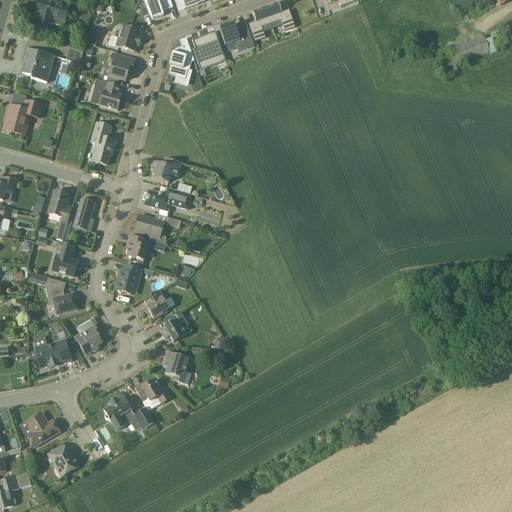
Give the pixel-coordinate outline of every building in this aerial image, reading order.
[(69,7),(44,0),(40,0),(36,14),(39,15),(36,26),(51,31),(52,25),(63,29),(65,22),(69,7)] [(144,0),(145,1),(152,21),(163,17),(162,13),(173,9),(169,0),(144,0)] [(205,2),(204,0),(173,0),(174,2),(180,0),(182,0),(185,9),(205,2)] [(457,12),(476,5),(473,0),(470,0),(455,6),(457,12)] [(271,24),(281,21),(284,32),(295,28),(289,11),(288,11),(284,13),(282,13),(278,3),(277,4),(265,8),(271,24)] [(105,7),(98,4),(96,12),(103,14),(105,7)] [(255,42),(265,39),(261,28),(271,24),(265,8),(254,12),(252,13),(256,22),(254,24),(254,23),(250,25),(249,25),(255,42)] [(234,25),(219,31),(225,46),(235,43),(239,52),(254,47),(247,25),(236,29),(234,25)] [(140,32),(122,27),(118,39),(113,37),(111,38),(109,40),(108,46),(134,53),(136,46),(139,47),(141,39),(139,38),(140,32)] [(193,51),(198,66),(218,59),(220,64),(226,62),(215,33),(192,41),(195,50),(193,51)] [(85,43),(95,46),(98,37),(88,34),(85,43)] [(440,53),(448,77),(458,73),(455,66),(490,54),(484,37),(440,53)] [(94,50),(87,48),(85,55),(91,57),(94,50)] [(175,51),(174,54),(172,54),(169,66),(171,67),(168,75),(176,77),(176,79),(185,81),(187,71),(189,72),(191,63),(194,62),(189,48),(183,50),(183,48),(175,51)] [(31,79),(47,84),(55,57),(26,49),(24,58),(26,58),(22,73),(31,76),(31,79)] [(83,53),(70,49),(66,61),(79,65),(83,53)] [(135,61),(112,55),(110,63),(113,64),(109,78),(103,76),(101,82),(118,87),(120,81),(125,82),(129,70),(132,71),(135,61)] [(121,88),(118,87),(101,82),(96,80),(89,103),(117,111),(121,97),(119,97),(121,88)] [(76,106),(80,90),(73,89),(69,104),(76,106)] [(24,110),(10,106),(7,116),(9,117),(5,131),(22,135),(27,115),(39,119),(43,106),(26,101),(24,110)] [(109,128),(96,124),(91,144),(96,145),(91,162),(107,167),(110,157),(112,157),(116,142),(106,139),(109,128)] [(163,166),(153,163),(151,171),(154,172),(152,179),(168,184),(170,176),(178,178),(182,164),(165,160),(163,166)] [(211,187),(217,184),(212,176),(207,179),(211,187)] [(0,201),(2,202),(6,192),(12,194),(15,181),(3,177),(1,184),(0,184),(0,201)] [(148,191),(144,205),(152,207),(151,208),(161,211),(159,216),(167,218),(170,206),(187,211),(191,196),(167,189),(165,196),(148,191)] [(62,242),(67,225),(72,209),(66,208),(69,196),(54,192),(48,215),(62,219),(61,223),(60,223),(55,240),(62,242)] [(41,215),(45,199),(38,197),(33,213),(41,215)] [(95,204),(81,200),(73,228),(90,233),(93,223),(90,223),(95,204)] [(161,234),(163,223),(154,221),(139,217),(134,233),(150,237),(149,242),(153,243),(163,246),(166,239),(160,237),(161,234)] [(181,222),(167,218),(165,226),(179,230),(181,222)] [(143,266),(147,249),(149,242),(129,237),(127,246),(129,247),(126,257),(134,259),(133,263),(143,266)] [(37,239),(35,246),(43,248),(47,245),(48,242),(37,239)] [(23,251),(32,253),(34,244),(26,242),(23,251)] [(75,248),(60,243),(52,273),(73,278),(78,263),(71,261),(75,248)] [(166,247),(163,246),(153,243),(151,250),(164,253),(166,247)] [(142,271),(124,266),(122,273),(119,282),(117,282),(114,291),(135,296),(142,271)] [(189,279),(192,270),(181,266),(178,275),(189,279)] [(16,281),(23,278),(21,272),(14,275),(16,281)] [(42,283),(47,284),(48,280),(30,275),(28,282),(41,285),(42,283)] [(48,280),(47,284),(45,289),(50,306),(53,305),(56,316),(78,311),(73,294),(64,296),(63,292),(64,292),(66,284),(48,280)] [(158,292),(143,301),(147,307),(146,307),(154,321),(163,315),(162,313),(169,309),(158,292)] [(192,332),(188,324),(180,312),(159,324),(162,330),(160,331),(163,336),(165,334),(168,338),(170,337),(173,343),(192,332)] [(100,335),(95,327),(80,335),(82,338),(77,341),(86,357),(99,349),(98,346),(102,344),(98,336),(100,335)] [(64,332),(56,334),(58,341),(65,338),(64,332)] [(224,341),(217,338),(214,348),(220,350),(224,341)] [(65,347),(64,342),(45,348),(45,347),(38,349),(38,351),(30,353),(30,361),(36,359),(40,370),(51,366),(52,368),(59,366),(58,364),(70,360),(66,347),(65,347)] [(0,358),(9,358),(8,348),(0,348),(0,358)] [(188,354),(199,357),(201,352),(202,350),(189,349),(188,354)] [(173,377),(172,382),(187,386),(191,375),(184,373),(188,359),(168,353),(164,367),(168,368),(166,374),(173,377)] [(227,390),(230,380),(222,378),(219,387),(227,390)] [(134,389),(146,409),(148,412),(161,404),(162,404),(170,400),(164,389),(161,391),(155,381),(144,387),(143,384),(134,389)] [(112,425),(116,432),(124,427),(119,420),(120,420),(119,418),(131,411),(124,399),(118,403),(116,400),(109,404),(111,407),(103,411),(106,415),(105,415),(105,416),(105,417),(105,418),(105,419),(106,420),(106,421),(107,421),(108,421),(109,421),(112,425)] [(154,423),(148,412),(146,409),(133,417),(142,431),(154,423)] [(27,437),(34,449),(60,433),(56,427),(51,430),(41,413),(25,423),(32,434),(27,437)] [(63,446),(48,455),(56,469),(60,466),(66,475),(79,467),(73,457),(71,458),(63,446)] [(25,460),(33,457),(30,449),(22,452),(25,460)] [(0,474),(6,473),(4,466),(11,464),(7,453),(0,455),(0,474)] [(12,492),(31,486),(27,474),(1,482),(2,488),(0,488),(0,504),(2,510),(14,507),(15,505),(16,505),(12,492)] [(35,500),(36,505),(46,502),(38,490),(37,488),(32,489),(33,494),(31,495),(30,496),(31,500),(33,501),(35,500)]
